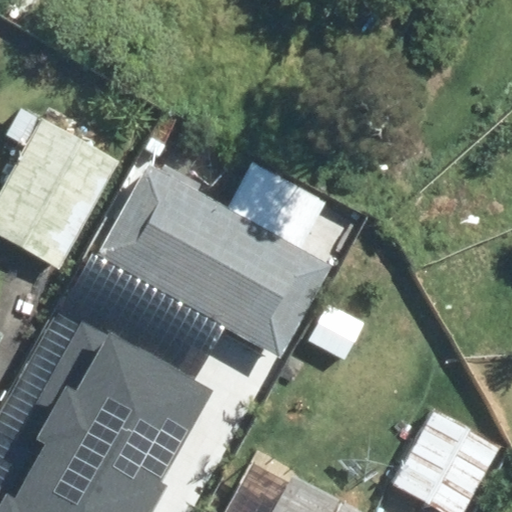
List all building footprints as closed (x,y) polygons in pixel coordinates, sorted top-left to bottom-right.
[(0,194),(0,233),(57,264),(113,159),(39,121),(0,194)] [(143,166),(89,259),(270,362),(323,269),(143,166)] [(0,511),(133,511),(197,395),(54,319),(0,419),(0,511)] [(390,483),(447,511),(462,511),(499,439),(429,404),(390,483)] [(366,511),(237,444),(201,511),(366,511)]
